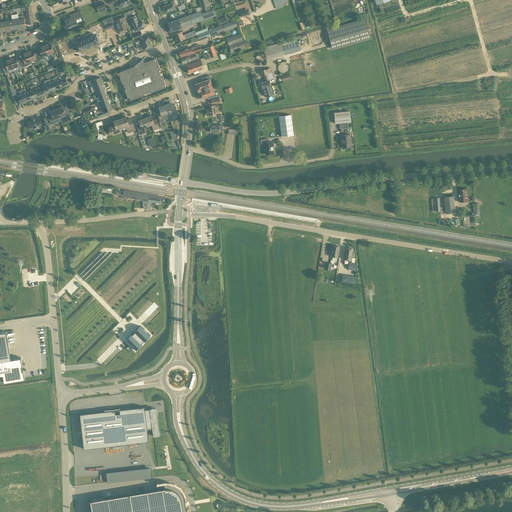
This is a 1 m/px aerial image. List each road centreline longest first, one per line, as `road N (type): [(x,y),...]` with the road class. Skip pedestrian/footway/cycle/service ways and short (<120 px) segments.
road 1 (tertiary): [(187,446),(228,492),(274,505),(511,468)]
road 2 (unclassified): [(511,262),(178,210)]
road 3 (unclassified): [(511,166),(272,193),(182,183)]
road 4 (unclassified): [(60,395),(37,222)]
road 5 (unknown): [(145,456),(93,461),(80,454),(76,412),(110,403),(113,389)]
road 6 (unclassified): [(37,222),(178,210)]
road 7 (residential): [(105,68),(20,113),(17,142)]
